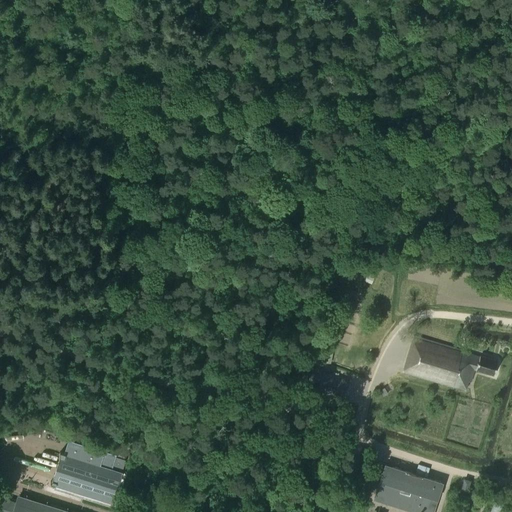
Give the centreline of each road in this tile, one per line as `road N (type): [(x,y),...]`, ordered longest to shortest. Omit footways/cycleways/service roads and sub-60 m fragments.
road 1 (track): [(378,0),(431,101),(511,158)]
road 2 (unknown): [(111,102),(83,49),(0,31)]
road 3 (track): [(111,102),(113,115),(89,136),(0,148)]
